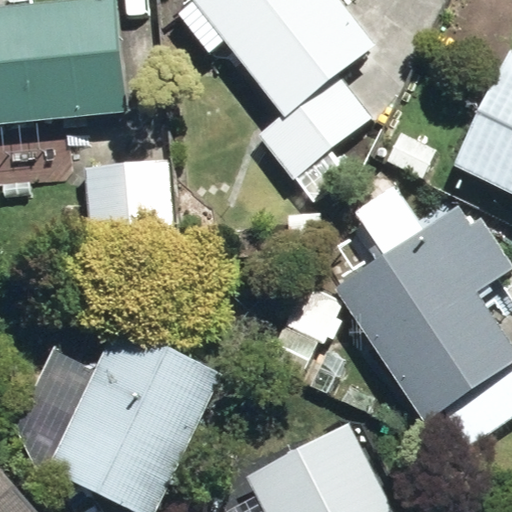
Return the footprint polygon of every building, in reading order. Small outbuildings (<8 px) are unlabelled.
[(289,125),(265,144),(300,189),(378,126),(345,86),(383,55),(339,0),(191,0),(200,12),(185,25),(216,66),(232,53),(289,125)] [(0,19),(0,134),(133,124),(123,10),(0,19)] [(511,69),(459,178),(511,203),(511,69)] [(389,168),(426,186),(440,159),(404,140),(389,168)] [(91,178),(96,261),(171,256),(166,172),(91,178)] [(342,300),(433,437),(511,383),(511,346),(484,306),(511,286),(511,265),(488,229),(476,235),(464,218),(342,300)] [(292,221),(294,251),(325,250),(324,220),(292,221)] [(269,372),(304,387),(322,350),(285,333),(269,372)] [(51,482),(112,511),(167,511),(228,387),(122,335),(51,482)] [(253,490),(264,511),(395,511),(357,437),(253,490)] [(0,511),(31,511),(0,475),(0,511)] [(225,511),(226,510),(199,498),(191,511),(225,511)]
